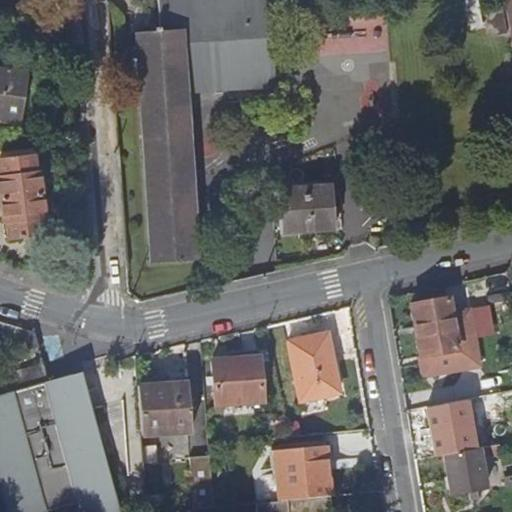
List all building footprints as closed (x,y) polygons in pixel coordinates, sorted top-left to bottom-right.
[(271,0),(161,0),(158,0),(160,32),(138,33),(151,267),(197,263),(187,94),(276,88),(271,0)] [(395,16),(301,20),(303,57),(395,52),(395,16)] [(39,22),(41,54),(73,52),(72,36),(59,23),(39,22)] [(41,72),(74,69),(73,52),(41,54),(41,72)] [(20,73),(0,72),(0,122),(15,123),(20,73)] [(0,200),(39,196),(36,174),(33,175),(31,157),(0,162),(0,200)] [(332,189),(278,190),(279,233),(334,233),(332,189)] [(42,218),(39,196),(0,200),(0,218),(1,223),(6,223),(8,241),(41,236),(39,219),(42,218)] [(447,301),(409,308),(419,359),(456,353),(447,301)] [(332,333),(292,338),(301,397),(340,392),(332,333)] [(257,359),(212,364),(216,407),(262,402),(257,359)] [(18,390),(45,383),(48,382),(45,367),(14,376),(18,390)] [(98,462),(105,460),(81,372),(48,382),(45,383),(49,397),(58,395),(63,416),(83,411),(98,462)] [(119,511),(105,460),(98,462),(83,411),(63,416),(58,395),(49,397),(45,383),(18,390),(13,392),(19,413),(0,418),(0,467),(12,511),(48,511),(79,503),(80,511),(119,511)] [(136,388),(140,436),(190,432),(186,383),(136,388)] [(447,410),(427,414),(435,454),(454,450),(452,437),(458,436),(456,425),(450,426),(447,410)] [(282,502),(330,498),(326,449),(278,453),(282,502)] [(499,449),(447,459),(452,494),(481,490),(477,460),(501,456),(499,449)] [(212,508),(208,456),(190,458),(192,510),(212,508)]
